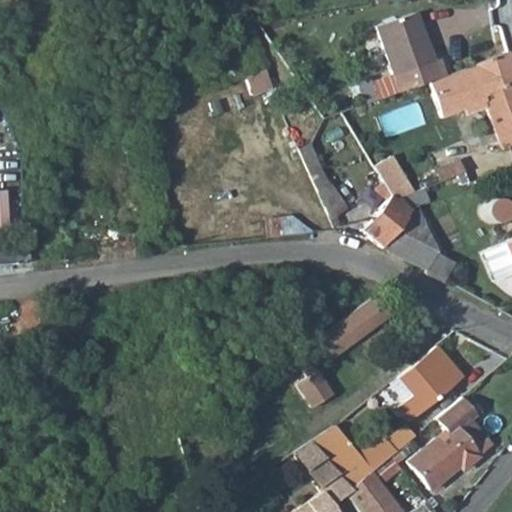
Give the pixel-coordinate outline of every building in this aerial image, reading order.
[(253,23),(242,0),(231,0),(230,1),(241,25),(253,23)] [(415,13),(375,26),(398,90),(426,81),(444,74),(438,57),(431,60),(415,13)] [(506,53),(444,74),(426,81),(439,116),(484,101),(499,146),(511,140),(511,71),(507,54),(506,53)] [(366,75),(353,80),(361,103),(374,99),(366,75)] [(319,162),(318,163),(348,208),(348,209),(366,197),(335,152),(319,162)] [(369,162),(389,196),(408,188),(387,152),(369,162)] [(184,193),(183,230),(202,230),(203,194),(184,193)] [(503,209),(502,205),(501,202),(498,200),(496,198),(492,197),(489,196),(486,197),(482,198),(480,200),(477,203),(476,206),(475,209),(476,213),(477,216),(479,219),(481,221),(484,223),(488,224),(491,224),(495,223),(498,221),(500,219),(502,216),(503,212),(503,209)] [(399,220),(379,202),(358,230),(378,245),(399,220)] [(399,220),(378,245),(425,270),(435,252),(407,209),(399,220)] [(511,267),(511,236),(501,241),(511,267)] [(438,286),(452,260),(435,252),(425,270),(421,278),(438,286)] [(375,296),(316,338),(327,353),(351,336),(353,338),(388,313),(375,296)] [(434,345),(388,383),(402,403),(397,407),(407,420),(456,382),(439,361),(444,357),(434,345)] [(456,382),(461,378),(444,357),(439,361),(456,382)] [(328,398),(331,396),(308,362),(299,368),(303,375),(292,384),(308,406),(319,398),(324,406),(329,401),(328,398)] [(490,445),(469,421),(473,418),(457,400),(448,408),(433,420),(443,431),(407,462),(431,490),(459,466),(462,470),(490,445)] [(353,453),(336,421),(319,432),(348,487),(364,474),(353,453)] [(400,426),(380,441),(390,453),(410,438),(400,426)] [(319,489),(327,501),(344,490),(348,487),(319,432),(292,451),(319,489)] [(353,453),(364,474),(371,469),(390,453),(380,441),(377,436),(353,453)] [(344,490),(360,511),(403,511),(371,469),(364,474),(348,487),(344,490)] [(335,511),(327,501),(319,489),(286,511),(335,511)]
